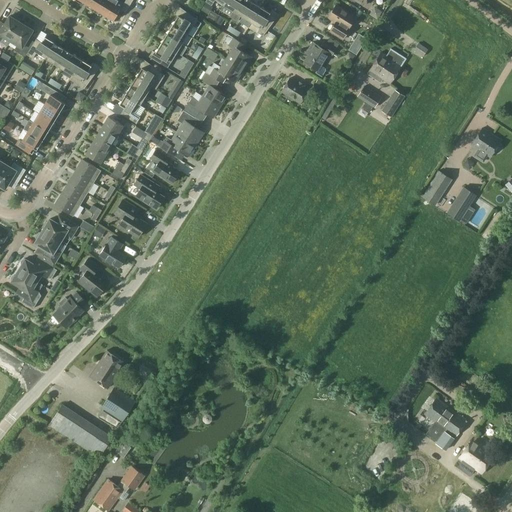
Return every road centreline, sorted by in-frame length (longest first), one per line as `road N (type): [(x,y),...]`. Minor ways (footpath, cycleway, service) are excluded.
road 1 (residential): [(43,380),(148,255),(311,5)]
road 2 (unclassified): [(408,401),(511,231)]
road 3 (residential): [(121,53),(18,213)]
